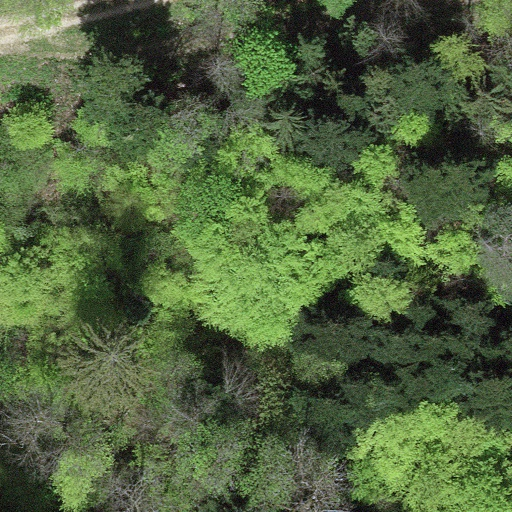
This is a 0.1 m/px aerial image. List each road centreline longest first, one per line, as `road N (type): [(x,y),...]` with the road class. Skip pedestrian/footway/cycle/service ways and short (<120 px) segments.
road 1 (track): [(443,0),(108,48),(1,35)]
road 2 (track): [(139,0),(0,35)]
